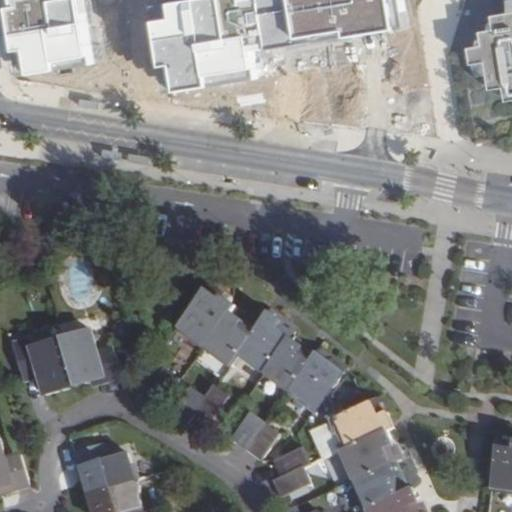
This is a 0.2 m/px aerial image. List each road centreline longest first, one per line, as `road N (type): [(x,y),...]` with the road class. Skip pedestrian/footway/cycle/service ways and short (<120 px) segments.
road 1 (secondary): [(0,114),(511,201)]
road 2 (residential): [(47,506),(56,436),(66,419),(99,402),(120,402),(231,476),(257,511)]
